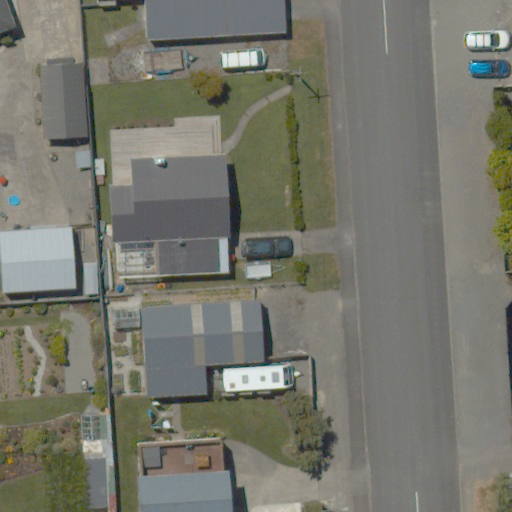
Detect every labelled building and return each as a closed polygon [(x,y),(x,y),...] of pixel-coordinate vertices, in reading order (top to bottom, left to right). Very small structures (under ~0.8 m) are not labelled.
[(0,0),(0,26),(14,21),(6,0),(0,0)] [(143,0),(145,37),(283,34),(281,0),(143,0)] [(511,0),(454,0),(461,107),(511,104),(511,0)] [(81,59),(38,61),(40,133),(82,132),(81,59)] [(137,179),(107,179),(109,243),(145,242),(145,275),(228,273),(225,160),(136,163),(137,179)] [(90,222),(0,223),(0,288),(91,286),(90,222)] [(206,404),(203,357),(258,354),(254,295),(134,302),(141,408),(206,404)] [(130,439),(134,511),(224,511),(220,434),(130,439)] [(78,511),(108,511),(107,450),(76,451),(78,511)]
